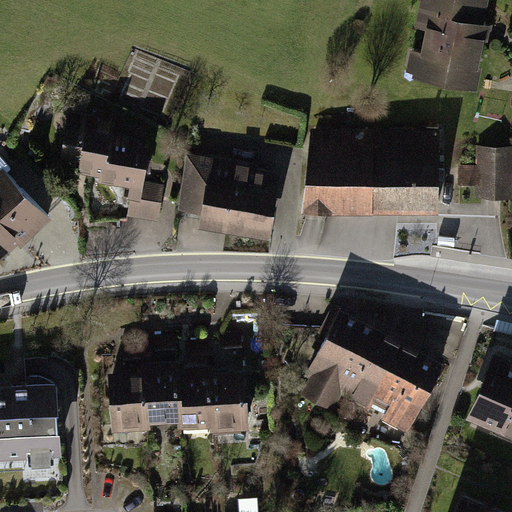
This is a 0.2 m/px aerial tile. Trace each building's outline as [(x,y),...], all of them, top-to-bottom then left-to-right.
[(447,0),(444,70),(502,73),(506,0),(447,0)] [(64,112),(59,172),(97,178),(96,184),(120,187),(126,189),(122,216),(151,222),(157,184),(142,181),(147,148),(110,132),(111,121),(64,112)] [(429,121),(304,122),(301,215),(438,215),(429,121)] [(453,149),(457,199),(511,200),(510,141),(454,141),(453,149)] [(254,165),(183,153),(177,191),(175,215),(197,219),(201,205),(272,219),(277,173),(257,170),(254,165)] [(0,253),(40,219),(5,179),(0,182),(0,253)] [(452,352),(339,294),(333,307),(313,347),(307,362),(295,391),(334,410),(346,392),(365,400),(372,389),(387,397),(378,415),(404,429),(452,352)] [(180,360),(179,333),(161,334),(163,361),(180,360)] [(511,354),(490,346),(463,410),(511,430),(511,354)] [(115,372),(118,430),(255,424),(253,366),(115,372)] [(0,379),(0,456),(62,452),(57,377),(0,379)] [(511,511),(511,508),(458,487),(448,511),(511,511)]
